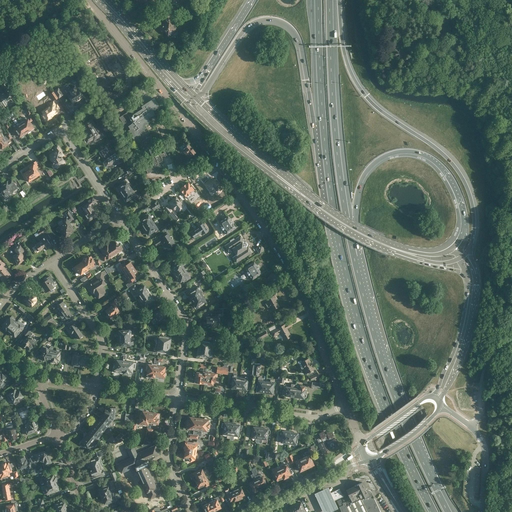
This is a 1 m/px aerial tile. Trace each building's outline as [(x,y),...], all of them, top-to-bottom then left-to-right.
[(181,11),(176,4),(172,8),(177,14),(181,11)] [(176,29),(176,27),(174,25),(172,25),(171,25),(168,21),(170,21),(166,16),(167,16),(165,13),(160,17),(164,22),(162,25),(162,26),(162,27),(160,29),(162,32),(164,31),(169,37),(170,36),(172,35),(172,34),(173,33),(172,32),(176,29)] [(75,35),(70,38),(74,45),(79,41),(75,35)] [(11,99),(9,96),(11,95),(4,84),(0,86),(0,96),(3,100),(5,99),(7,102),(11,99)] [(72,86),(64,91),(66,95),(65,96),(68,101),(70,100),(73,103),(83,96),(78,89),(76,90),(74,87),(73,87),(72,86)] [(59,89),(55,91),(59,98),(63,95),(59,89)] [(54,101),(58,98),(54,91),(50,94),(54,101)] [(148,118),(155,114),(153,111),(159,107),(154,98),(141,106),(127,115),(126,113),(119,117),(126,129),(127,128),(128,130),(134,140),(141,136),(139,133),(145,129),(144,126),(150,121),(148,118)] [(52,115),(59,111),(57,109),(59,108),(56,105),(55,106),(52,101),(49,103),(51,105),(50,105),(51,106),(49,108),(49,107),(44,111),(45,113),(41,115),(42,117),(43,117),(45,121),(53,116),(52,115)] [(29,122),(32,120),(31,117),(21,124),(27,133),(30,131),(30,130),(33,128),(29,122)] [(84,125),(90,134),(86,137),(88,141),(92,138),(93,139),(96,138),(97,140),(101,138),(98,133),(101,131),(97,125),(94,126),(90,120),(84,125)] [(19,121),(10,127),(11,129),(13,133),(14,132),(16,135),(18,134),(19,137),(22,135),(23,135),(27,133),(21,124),(19,121)] [(3,137),(0,138),(0,148),(2,147),(3,148),(6,146),(5,145),(8,144),(6,140),(9,138),(9,139),(12,137),(9,133),(3,137)] [(151,136),(140,143),(142,147),(146,144),(148,148),(153,146),(151,142),(153,140),(151,136)] [(54,163),(53,163),(52,164),(55,168),(61,164),(62,165),(63,165),(64,165),(64,164),(64,163),(64,162),(61,158),(62,158),(61,157),(63,155),(60,151),(61,150),(58,145),(54,148),(56,151),(49,156),(54,163)] [(188,158),(195,153),(189,145),(182,151),(188,158)] [(102,150),(99,152),(104,161),(103,162),(105,167),(109,165),(111,168),(119,163),(117,160),(119,159),(115,153),(110,157),(107,153),(108,151),(106,148),(103,150),(102,150)] [(165,171),(162,164),(165,163),(160,152),(153,155),(154,157),(144,162),(145,166),(144,166),(148,174),(155,170),(157,175),(165,171)] [(177,153),(174,155),(180,163),(183,161),(177,153)] [(188,159),(183,163),(186,168),(191,164),(188,159)] [(33,181),(40,177),(38,175),(39,174),(36,168),(38,167),(35,161),(32,163),(33,165),(25,170),(26,172),(23,174),(28,182),(31,180),(33,181)] [(129,175),(135,171),(132,167),(127,171),(122,174),(124,177),(128,174),(129,175)] [(120,195),(131,189),(129,185),(131,184),(127,178),(122,181),(124,184),(117,188),(119,191),(118,192),(120,195)] [(11,194),(13,193),(13,191),(13,190),(17,187),(11,179),(0,186),(1,188),(0,188),(0,194),(1,195),(2,194),(4,197),(5,198),(8,196),(8,195),(10,194),(11,194)] [(216,179),(203,187),(206,191),(209,189),(215,198),(224,191),(216,179)] [(188,183),(180,189),(183,193),(187,198),(188,199),(189,199),(193,195),(191,193),(194,190),(188,183)] [(136,197),(131,189),(120,195),(123,199),(124,198),(126,201),(132,197),(134,199),(136,197)] [(144,197),(151,193),(148,189),(141,193),(144,197)] [(171,201),(169,202),(174,209),(173,209),(174,209),(175,210),(176,212),(185,205),(181,200),(179,202),(179,201),(178,200),(176,197),(172,200),(174,201),(173,202),(171,201)] [(92,206),(96,203),(93,198),(87,201),(88,203),(86,205),(85,204),(84,204),(82,205),(82,206),(79,208),(82,212),(84,211),(87,214),(84,216),(87,220),(93,217),(97,215),(92,207),(92,206)] [(151,205),(153,209),(154,210),(160,206),(157,201),(151,205)] [(168,206),(164,209),(171,217),(175,214),(168,206)] [(57,227),(57,228),(56,229),(56,230),(56,231),(57,231),(58,232),(59,232),(60,232),(64,238),(71,233),(70,232),(74,230),(68,222),(73,219),(68,211),(65,213),(68,217),(66,217),(67,218),(62,221),(64,223),(57,227)] [(146,217),(139,221),(141,224),(140,225),(142,229),(153,222),(151,219),(152,218),(149,214),(148,215),(147,213),(144,215),(146,217)] [(228,216),(219,223),(221,226),(220,228),(222,231),(224,230),(226,234),(236,228),(233,224),(232,224),(230,221),(231,221),(228,216)] [(158,231),(153,222),(142,229),(145,232),(146,232),(148,235),(154,231),(156,233),(158,231)] [(198,228),(202,233),(203,235),(208,231),(204,223),(197,227),(198,228)] [(50,238),(47,233),(48,233),(44,227),(37,231),(40,235),(41,235),(43,239),(33,246),(37,252),(43,248),(43,249),(45,248),(45,249),(51,246),(48,240),(50,238)] [(185,237),(188,235),(183,227),(179,229),(185,237)] [(202,233),(198,228),(191,233),(194,238),(202,233)] [(170,236),(167,233),(159,238),(159,239),(152,243),(154,246),(161,242),(163,245),(166,243),(168,247),(174,243),(172,239),(172,238),(172,237),(171,236),(170,236)] [(225,246),(228,251),(232,248),(237,255),(233,258),(236,263),(252,253),(248,247),(247,249),(242,242),(244,241),(241,236),(234,240),(234,238),(230,241),(231,242),(225,246)] [(20,243),(19,242),(20,242),(19,240),(15,242),(16,244),(17,245),(15,247),(17,249),(19,253),(13,256),(18,263),(25,259),(23,256),(25,255),(23,252),(25,251),(27,250),(22,242),(21,242),(20,243)] [(111,242),(107,245),(114,255),(122,249),(120,245),(119,245),(118,245),(115,241),(112,243),(111,242)] [(114,255),(107,245),(107,244),(100,249),(103,254),(101,255),(104,260),(106,259),(107,259),(114,255)] [(262,245),(256,249),(259,254),(265,250),(262,245)] [(11,275),(3,265),(6,263),(0,256),(0,264),(1,265),(0,265),(0,275),(1,277),(2,277),(4,280),(11,275)] [(90,256),(86,259),(86,258),(84,258),(83,259),(82,260),(82,261),(88,270),(96,264),(90,256)] [(171,268),(169,269),(171,273),(172,272),(174,275),(185,268),(182,265),(178,258),(173,261),(175,263),(172,265),(173,267),(171,268)] [(87,275),(86,275),(80,279),(81,282),(92,275),(88,270),(82,261),(74,267),(76,271),(78,270),(80,274),(85,272),(87,275)] [(123,263),(121,264),(120,262),(115,265),(118,270),(121,269),(124,274),(134,268),(130,262),(125,265),(123,263)] [(245,268),(247,272),(246,273),(248,277),(250,276),(252,279),(262,273),(254,262),(245,268)] [(134,268),(124,274),(128,280),(127,281),(129,283),(127,285),(129,288),(134,284),(132,281),(134,279),(133,277),(138,274),(134,268)] [(185,268),(174,275),(177,279),(178,278),(180,282),(182,280),(183,282),(190,277),(187,273),(187,272),(185,268)] [(106,292),(102,286),(105,284),(102,280),(105,279),(103,276),(107,274),(104,270),(101,272),(95,276),(97,279),(94,281),(94,282),(86,287),(89,290),(91,289),(93,292),(94,291),(99,298),(103,296),(102,294),(106,292)] [(46,292),(53,287),(51,283),(54,281),(50,275),(47,277),(48,279),(42,283),(43,285),(40,288),(43,292),(45,291),(46,292)] [(134,285),(129,288),(131,290),(131,292),(132,294),(134,295),(136,293),(140,298),(148,292),(144,285),(137,290),(135,286),(134,285)] [(191,289),(187,292),(189,296),(188,297),(191,300),(192,300),(202,293),(204,291),(202,288),(201,289),(199,286),(192,291),(191,289)] [(249,292),(248,291),(245,293),(245,294),(244,295),(247,299),(253,295),(250,291),(249,292)] [(32,294),(30,292),(24,298),(28,301),(26,303),(31,308),(32,306),(35,303),(37,304),(40,301),(43,304),(46,301),(39,295),(37,297),(33,293),(32,294)] [(140,298),(137,299),(144,310),(148,307),(146,303),(153,299),(148,292),(140,298)] [(267,292),(256,297),(259,302),(264,299),(266,303),(265,303),(267,307),(271,306),(273,309),(278,306),(275,300),(277,299),(275,295),(273,296),(268,299),(267,296),(269,295),(267,292)] [(202,293),(192,300),(195,304),(193,305),(195,309),(206,302),(203,296),(204,296),(202,293)] [(119,307),(117,304),(114,300),(109,303),(111,305),(109,307),(108,308),(108,309),(106,310),(110,317),(115,314),(116,315),(120,313),(117,309),(119,307)] [(60,311),(66,307),(63,301),(58,304),(57,303),(51,307),(53,310),(58,307),(60,311)] [(72,315),(70,313),(66,307),(60,311),(64,317),(66,315),(68,318),(72,315)] [(217,313),(222,312),(222,309),(213,310),(213,313),(214,316),(206,317),(206,316),(203,316),(203,321),(207,321),(207,325),(208,324),(209,327),(213,327),(213,324),(218,323),(218,316),(217,316),(217,313)] [(160,310),(158,311),(157,311),(155,312),(155,313),(151,316),(155,323),(161,320),(162,321),(166,319),(162,313),(163,312),(163,311),(162,310),(161,310),(160,310)] [(9,331),(17,321),(15,319),(12,316),(9,319),(8,317),(2,325),(3,326),(2,327),(6,330),(7,329),(9,331)] [(83,337),(76,326),(78,324),(74,319),(68,323),(66,324),(69,328),(70,327),(72,330),(70,331),(71,333),(72,334),(74,333),(78,340),(83,337)] [(24,327),(17,321),(9,331),(15,336),(20,330),(24,333),(29,326),(27,328),(25,326),(24,327)] [(280,333),(282,336),(284,340),(291,336),(287,328),(292,326),(290,322),(285,325),(284,324),(279,327),(278,327),(277,328),(275,324),(269,328),(273,337),(280,333)] [(27,337),(22,344),(21,345),(24,347),(25,346),(29,350),(31,347),(32,347),(37,341),(31,336),(33,334),(30,332),(32,329),(29,326),(24,333),(23,334),(27,337)] [(118,338),(130,337),(130,333),(132,333),(132,330),(123,330),(121,330),(117,331),(116,331),(116,332),(116,333),(116,334),(117,334),(118,338)] [(268,335),(266,330),(258,334),(261,339),(268,335)] [(54,334),(51,332),(46,338),(49,341),(54,334)] [(157,344),(170,346),(171,338),(167,337),(156,335),(155,339),(158,340),(157,344)] [(130,337),(118,338),(118,342),(119,342),(120,345),(123,345),(123,346),(125,346),(125,345),(132,344),(132,341),(131,341),(130,337)] [(200,341),(199,348),(211,350),(211,346),(214,346),(214,342),(203,340),(203,341),(200,341)] [(170,346),(157,344),(157,348),(154,348),(154,352),(164,353),(168,353),(170,346)] [(49,349),(44,345),(40,349),(43,351),(42,352),(43,353),(40,356),(45,360),(45,359),(51,360),(52,351),(53,351),(53,346),(51,346),(49,349)] [(212,358),(212,354),(210,354),(211,350),(199,348),(198,356),(212,358)] [(59,352),(59,349),(56,349),(56,351),(53,351),(52,351),(51,360),(51,362),(56,362),(58,362),(58,360),(59,360),(60,355),(59,355),(60,352),(59,352)] [(126,357),(127,353),(121,353),(121,356),(123,356),(122,361),(116,360),(116,363),(115,363),(114,372),(124,373),(126,361),(125,361),(126,357)] [(78,366),(80,356),(73,355),(71,365),(78,366)] [(80,356),(78,366),(79,366),(79,365),(82,366),(83,365),(88,366),(89,359),(80,357),(81,356),(80,356)] [(156,365),(154,377),(164,379),(165,372),(164,371),(165,367),(159,366),(160,361),(162,362),(163,359),(157,358),(156,364),(156,365)] [(305,373),(315,368),(313,364),(312,365),(311,363),(310,363),(308,358),(302,361),(301,360),(298,361),(302,369),(303,368),(304,369),(303,369),(305,373)] [(136,362),(126,361),(124,373),(131,374),(132,369),(135,369),(136,362)] [(154,377),(156,365),(146,364),(145,370),(147,371),(146,376),(154,377)] [(206,372),(207,372),(208,365),(199,364),(199,367),(205,368),(205,372),(203,372),(203,373),(196,372),(196,377),(197,377),(197,382),(205,383),(206,372)] [(228,368),(222,367),(217,366),(216,373),(227,375),(228,372),(228,368)] [(217,374),(207,372),(206,372),(205,383),(212,385),(213,381),(215,382),(215,377),(217,377),(217,374)] [(238,388),(240,376),(236,375),(236,374),(233,374),(232,382),(231,382),(231,384),(231,387),(231,388),(231,389),(232,389),(233,389),(234,389),(234,388),(238,388)] [(240,376),(238,388),(247,390),(248,386),(247,386),(247,384),(247,382),(249,382),(250,377),(244,376),(244,377),(240,376)] [(264,392),(266,380),(262,380),(263,378),(259,378),(258,386),(257,385),(257,387),(256,391),(264,392)] [(266,380),(264,392),(273,393),(273,390),(273,388),(274,380),(270,379),(270,381),(266,380)] [(294,396),(296,384),(291,384),(291,388),(286,387),(286,390),(285,390),(284,391),(283,392),(283,393),(284,394),(285,394),(285,395),(294,396)] [(296,384),(294,396),(303,398),(304,397),(305,397),(306,396),(306,395),(306,394),(305,393),(304,393),(305,390),(304,389),(305,385),(300,384),(300,385),(296,384)] [(16,392),(15,390),(9,394),(8,395),(8,396),(8,397),(9,398),(10,399),(11,399),(12,399),(15,404),(19,402),(18,400),(23,397),(19,391),(16,392)] [(112,421),(114,419),(116,408),(108,407),(108,408),(105,408),(104,414),(112,421)] [(147,426),(149,412),(141,411),(140,415),(140,414),(139,420),(137,419),(136,423),(143,424),(143,425),(147,426)] [(146,432),(151,432),(153,432),(153,429),(152,429),(153,425),(157,426),(159,414),(149,412),(147,426),(146,432)] [(103,414),(99,419),(108,426),(112,421),(104,414),(103,414)] [(30,417),(24,419),(23,423),(26,424),(37,429),(37,427),(37,426),(34,418),(31,419),(30,417)] [(197,435),(199,418),(190,417),(189,420),(187,420),(186,420),(185,421),(185,422),(185,423),(185,424),(186,424),(189,425),(188,428),(194,429),(193,435),(189,434),(188,438),(198,439),(198,436),(197,435)] [(210,428),(211,427),(212,426),(212,425),(211,425),(211,424),(210,424),(210,423),(208,423),(209,420),(199,418),(197,435),(198,436),(198,439),(200,440),(201,436),(202,432),(201,431),(201,430),(207,431),(207,427),(209,428),(210,428)] [(107,433),(109,431),(109,429),(110,428),(108,426),(99,419),(94,425),(103,433),(104,432),(106,433),(107,433)] [(232,424),(225,423),(224,423),(222,423),(221,427),(224,428),(223,434),(227,434),(227,438),(230,439),(231,435),(230,435),(232,424)] [(37,429),(26,424),(25,427),(26,428),(22,429),(23,433),(26,432),(26,435),(34,432),(35,431),(36,431),(37,429)] [(241,430),(242,426),(239,425),(232,424),(230,435),(230,439),(230,440),(233,440),(234,435),(238,436),(239,430),(241,430)] [(99,441),(103,435),(102,434),(103,433),(94,425),(88,432),(95,438),(97,439),(99,441)] [(14,429),(13,427),(10,428),(10,430),(7,431),(5,432),(7,436),(9,435),(10,440),(13,440),(14,441),(16,440),(16,439),(17,438),(14,429)] [(260,428),(253,427),(252,427),(250,428),(250,430),(251,431),(253,432),(252,437),(255,438),(255,441),(256,443),(259,443),(259,438),(260,428)] [(268,434),(270,433),(270,431),(269,430),(267,429),(268,429),(260,428),(259,438),(259,443),(261,444),(262,443),(263,439),(266,439),(267,434),(268,434)] [(288,443),(290,432),(282,431),(280,431),(279,435),(282,436),(281,442),(288,443)] [(327,440),(322,442),(318,444),(323,454),(329,452),(327,448),(329,447),(330,448),(338,444),(335,438),(333,439),(333,438),(334,437),(331,431),(326,434),(327,434),(325,435),(323,432),(319,434),(322,440),(326,438),(327,440)] [(86,436),(81,443),(84,446),(85,445),(88,448),(91,444),(92,446),(97,439),(88,432),(86,435),(86,436)] [(297,433),(290,432),(288,443),(296,444),(296,438),(299,438),(300,434),(297,434),(297,433)] [(201,448),(202,441),(197,440),(196,442),(193,441),(193,443),(191,443),(185,443),(184,450),(196,452),(196,448),(201,448)] [(126,448),(131,458),(117,464),(121,473),(135,467),(136,470),(137,470),(150,499),(156,496),(156,498),(157,498),(157,497),(160,495),(146,465),(150,464),(148,460),(159,455),(156,450),(158,449),(158,448),(157,448),(156,446),(137,454),(133,445),(126,448)] [(99,457),(107,454),(108,453),(106,448),(104,449),(97,452),(99,457)] [(196,452),(184,450),(184,454),(185,454),(184,457),(188,458),(190,462),(195,459),(196,452)] [(41,461),(45,452),(44,452),(43,452),(42,452),(34,455),(35,456),(30,458),(31,463),(33,462),(40,460),(41,461)] [(45,452),(41,461),(44,462),(46,468),(50,467),(49,463),(51,463),(48,454),(47,454),(48,453),(45,452)] [(286,453),(280,455),(283,462),(285,461),(286,463),(290,461),(288,458),(286,453)] [(302,458),(307,468),(313,465),(309,454),(305,456),(306,457),(302,458)] [(28,469),(32,468),(30,462),(27,463),(26,460),(25,460),(24,457),(17,459),(18,462),(17,463),(19,469),(27,466),(28,469)] [(90,470),(100,466),(99,463),(99,462),(97,457),(88,461),(89,465),(89,466),(90,470)] [(307,468),(302,458),(299,460),(298,459),(295,460),(300,471),(307,468)] [(280,469),(284,478),(288,477),(288,476),(291,475),(286,464),(283,466),(283,467),(280,469)] [(101,470),(100,466),(90,470),(93,477),(96,475),(97,477),(104,474),(102,469),(101,470)] [(284,478),(280,469),(279,466),(276,468),(272,469),(273,471),(272,472),(274,475),(275,474),(278,481),(284,478)] [(0,470),(0,477),(0,479),(2,478),(3,478),(8,477),(7,476),(9,475),(8,473),(11,472),(10,468),(13,467),(0,470)] [(205,476),(203,472),(205,471),(207,470),(206,467),(191,474),(195,481),(205,476)] [(255,467),(251,469),(253,474),(260,489),(267,486),(264,480),(265,479),(264,476),(262,477),(261,474),(257,475),(256,473),(258,473),(255,467)] [(45,471),(40,473),(39,473),(41,479),(42,482),(45,481),(47,485),(56,481),(57,481),(54,474),(47,477),(45,471)] [(251,475),(253,481),(250,482),(254,492),(258,490),(260,489),(253,474),(251,475)] [(208,483),(207,480),(205,476),(195,481),(198,487),(204,485),(205,487),(209,485),(208,484),(208,483)] [(56,481),(47,485),(41,487),(42,489),(48,488),(50,494),(59,490),(56,481)] [(343,504),(339,506),(341,511),(380,511),(372,493),(371,492),(370,491),(369,491),(368,490),(367,490),(366,491),(362,482),(354,486),(346,490),(351,499),(349,500),(347,497),(343,499),(344,502),(342,503),(343,504)] [(11,483),(8,483),(1,484),(3,492),(10,491),(9,488),(12,488),(11,483)] [(101,496),(111,493),(108,484),(100,486),(101,488),(99,488),(100,493),(99,493),(101,496)] [(246,496),(241,486),(237,488),(234,489),(234,491),(238,499),(246,496)] [(327,486),(314,492),(322,511),(326,511),(338,507),(327,486)] [(230,492),(228,488),(224,490),(227,496),(228,496),(231,503),(238,499),(234,491),(230,492)] [(342,496),(338,488),(333,490),(332,490),(332,491),(330,492),(330,493),(333,500),(336,498),(337,498),(342,496)] [(13,491),(10,491),(3,492),(4,500),(14,498),(13,494),(13,491)] [(113,492),(111,493),(101,496),(102,500),(103,500),(104,504),(107,503),(107,504),(114,502),(117,500),(115,495),(114,496),(113,492)] [(141,511),(138,503),(140,502),(137,493),(130,496),(134,504),(131,506),(133,511),(141,511)] [(215,500),(211,502),(215,510),(221,507),(218,500),(220,500),(218,496),(214,498),(215,500)] [(56,510),(51,511),(60,511),(66,510),(63,501),(54,504),(56,510)] [(155,511),(162,511),(168,509),(172,507),(173,507),(170,501),(169,502),(171,506),(161,511),(159,506),(154,508),(155,511)] [(211,511),(215,510),(211,502),(207,503),(206,501),(201,503),(205,511),(211,511)] [(301,511),(305,511),(301,502),(295,505),(298,511),(299,511),(301,511)] [(5,506),(6,511),(7,511),(15,511),(18,510),(16,503),(15,503),(9,504),(8,505),(5,506)]
